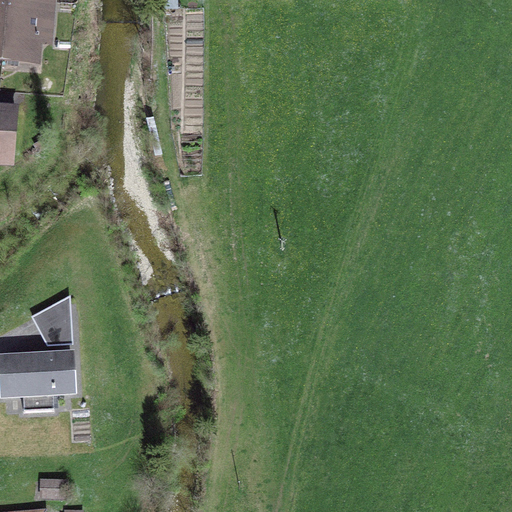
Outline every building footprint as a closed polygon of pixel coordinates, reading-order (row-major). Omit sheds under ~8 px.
[(50,36),(53,2),(23,0),(0,0),(0,53),(33,56),(35,35),(50,36)] [(0,160),(7,161),(10,120),(0,118),(0,160)] [(68,346),(65,301),(33,319),(48,347),(68,346)] [(4,364),(5,395),(23,394),(24,413),(54,412),(53,393),(70,392),(68,361),(21,363),(4,364)] [(42,497),(66,498),(66,484),(42,483),(42,497)]
